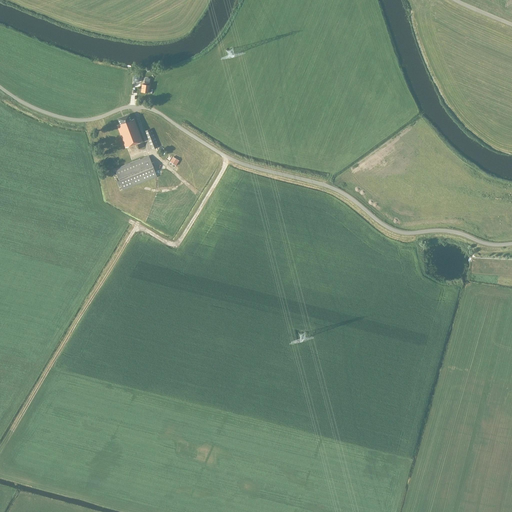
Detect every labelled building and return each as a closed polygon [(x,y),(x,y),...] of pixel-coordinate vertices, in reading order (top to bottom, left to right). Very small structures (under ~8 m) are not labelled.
[(142,85),(140,92),(147,93),(148,89),(149,86),(148,86),(149,82),(144,82),(144,85),(142,85)] [(119,124),(116,125),(126,148),(142,141),(133,119),(131,120),(128,115),(117,119),(119,124)] [(151,129),(145,131),(152,149),(158,147),(151,129)] [(117,164),(117,163),(117,162),(117,161),(116,160),(116,159),(115,159),(115,158),(114,157),(113,157),(112,157),(112,156),(111,156),(110,156),(109,156),(108,156),(108,157),(107,157),(106,157),(105,158),(105,159),(104,159),(104,160),(103,161),(103,162),(103,163),(103,164),(103,165),(103,166),(104,166),(104,167),(105,168),(105,169),(106,169),(107,170),(108,170),(109,170),(110,170),(111,170),(112,170),(113,170),(114,169),(115,169),(115,168),(116,167),(116,166),(117,166),(117,165),(117,164)] [(114,170),(119,181),(116,182),(118,187),(121,185),(122,190),(156,176),(148,156),(114,170)] [(175,166),(178,161),(172,157),(169,162),(175,166)]
